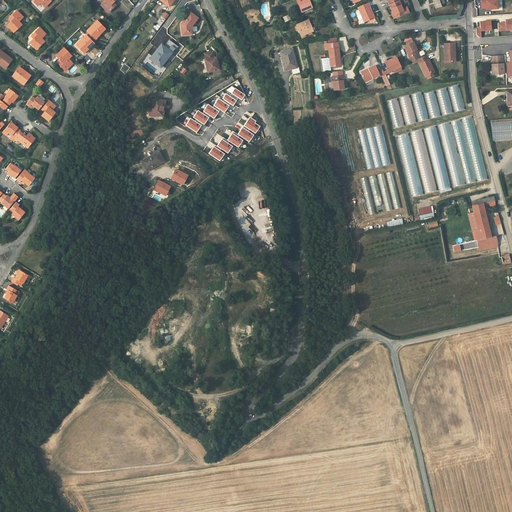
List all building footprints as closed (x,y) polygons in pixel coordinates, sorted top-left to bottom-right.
[(116,0),(104,0),(105,1),(101,5),(109,12),(116,6),(113,3),(116,0)] [(312,7),(308,0),(296,0),(301,12),(312,7)] [(404,14),(399,1),(399,0),(389,0),(388,1),(389,5),(392,12),(395,18),(404,14)] [(446,5),(444,0),(433,0),(436,9),(446,5)] [(485,9),(497,8),(496,0),(484,0),(480,0),(481,8),(485,8),(485,9)] [(371,10),(368,2),(358,7),(364,22),(370,20),(374,18),(375,18),(371,10)] [(23,17),(17,10),(10,17),(13,20),(11,21),(7,25),(14,32),(22,24),(19,21),(23,17)] [(181,24),(182,35),(189,34),(188,31),(192,30),(191,27),(198,18),(190,12),(186,18),(187,18),(184,21),(183,21),(181,24)] [(161,16),(153,27),(157,30),(165,19),(162,17),(161,16)] [(311,26),(310,24),(312,23),(313,23),(311,19),(296,25),(298,28),(301,36),(311,31),(313,31),(311,26)] [(506,30),(511,29),(511,19),(505,20),(505,23),(497,23),(498,31),(506,30)] [(97,36),(105,28),(97,20),(87,31),(89,33),(93,38),(96,35),(97,36)] [(479,22),(480,28),(476,28),(476,35),(479,38),(481,38),(480,31),(491,30),(490,21),(479,22)] [(41,39),(46,34),(39,28),(32,35),(35,37),(30,42),(37,49),(44,42),(41,39)] [(91,46),(90,44),(92,41),(87,35),(86,35),(75,45),(83,54),(91,46)] [(169,47),(173,51),(175,48),(167,42),(164,46),(168,49),(169,47)] [(417,50),(413,42),(404,46),(411,62),(413,62),(416,60),(417,59),(419,58),(415,50),(417,50)] [(455,51),(454,43),(444,43),(445,62),(455,62),(455,55),(452,54),(452,51),(455,51)] [(161,44),(150,59),(160,67),(171,53),(167,50),(168,49),(164,46),(163,45),(161,44)] [(68,59),(71,56),(64,48),(56,56),(61,61),(58,63),(65,70),(72,63),(68,59)] [(340,57),(338,48),(329,49),(328,49),(330,67),(339,66),(338,57),(340,57)] [(297,67),(292,49),(281,52),(281,54),(280,54),(281,58),(282,57),(283,60),(282,60),(285,70),(292,68),(297,67)] [(0,50),(0,64),(5,68),(12,59),(6,55),(0,50)] [(205,60),(208,72),(219,69),(216,57),(214,57),(213,51),(204,53),(206,60),(205,60)] [(435,72),(429,59),(428,60),(426,55),(420,58),(419,58),(417,59),(425,76),(435,72)] [(503,55),(494,56),(494,64),(492,64),(490,64),(490,68),(492,68),(492,75),(504,74),(503,55)] [(401,67),(396,57),(385,63),(388,69),(389,72),(393,70),(401,67)] [(123,64),(120,70),(125,74),(129,68),(123,64)] [(377,70),(375,65),(361,72),(365,81),(372,77),(373,79),(380,75),(377,70)] [(19,67),(12,76),(24,85),(31,76),(25,72),(19,67)] [(344,89),(343,81),(344,80),(343,75),(331,77),(331,82),(333,82),(334,90),(344,89)] [(449,86),(453,112),(463,110),(459,85),(449,86)] [(240,101),(244,95),(234,88),(229,96),(236,101),(237,98),(240,101)] [(436,90),(442,115),(452,113),(446,88),(436,90)] [(5,97),(3,100),(9,105),(11,102),(12,103),(15,99),(18,95),(17,94),(11,90),(11,89),(5,97)] [(434,91),(424,93),(430,118),(440,116),(434,91)] [(422,92),(412,94),(417,121),(427,119),(422,92)] [(229,96),(226,94),(222,99),(223,99),(230,104),(233,106),(236,101),(229,96)] [(406,125),(416,122),(408,95),(398,98),(406,125)] [(32,96),(26,103),(30,106),(31,105),(31,104),(35,107),(39,110),(45,102),(37,97),(35,99),(32,96)] [(403,126),(397,98),(388,100),(393,128),(403,126)] [(150,109),(149,115),(163,116),(164,107),(163,107),(163,105),(165,106),(165,101),(152,99),(151,109),(150,109)] [(223,99),(221,102),(217,99),(213,105),(220,110),(224,113),(230,104),(223,99)] [(49,100),(42,108),(45,110),(44,112),(41,115),(49,121),(55,113),(52,110),(56,106),(49,100)] [(213,105),(212,107),(207,105),(203,111),(210,116),(214,119),(220,110),(213,105)] [(203,111),(201,114),(197,111),(192,117),(195,119),(202,124),(204,125),(210,116),(203,111)] [(487,179),(471,116),(461,118),(478,182),(487,179)] [(249,129),(255,133),(260,127),(254,123),(256,121),(250,117),(238,135),(240,136),(243,138),(249,142),(254,136),(247,131),(249,129)] [(195,119),(194,121),(190,118),(185,125),(196,133),(202,124),(195,119)] [(476,181),(460,119),(451,122),(466,184),(476,181)] [(511,120),(490,122),(492,141),(511,140),(511,120)] [(11,122),(5,130),(9,133),(12,135),(10,138),(13,141),(14,139),(20,132),(20,131),(17,129),(18,128),(14,125),(11,122)] [(465,184),(450,122),(438,125),(454,187),(465,184)] [(389,165),(382,125),(358,130),(366,170),(389,165)] [(451,188),(435,126),(424,129),(440,191),(451,188)] [(437,192),(421,130),(410,132),(426,195),(437,192)] [(20,132),(14,139),(17,141),(18,140),(28,148),(35,139),(28,133),(26,137),(20,132)] [(238,135),(234,132),(228,141),(229,142),(239,148),(244,142),(238,138),(240,136),(238,135)] [(424,195),(408,133),(397,136),(413,198),(424,195)] [(228,141),(223,138),(217,146),(221,149),(229,154),(233,147),(228,144),(229,142),(228,141)] [(217,146),(215,145),(209,154),(221,161),(225,155),(220,151),(221,149),(217,146)] [(150,156),(141,161),(146,170),(152,167),(152,168),(164,161),(159,151),(155,153),(156,155),(150,158),(150,156)] [(10,163),(5,169),(8,171),(8,172),(11,175),(15,178),(21,171),(14,165),(13,165),(10,163)] [(24,170),(17,179),(20,182),(21,181),(22,180),(25,183),(29,186),(35,179),(28,173),(28,172),(24,170)] [(170,178),(182,184),(187,176),(177,171),(175,175),(173,173),(170,178)] [(393,209),(400,208),(393,171),(367,177),(361,178),(369,215),(375,213),(371,192),(372,191),(375,205),(383,204),(384,211),(393,210),(393,209)] [(156,190),(166,195),(170,187),(158,180),(155,185),(158,186),(156,190)] [(3,194),(0,197),(0,201),(1,202),(1,203),(8,209),(14,201),(10,198),(7,195),(6,196),(3,194)] [(494,197),(482,200),(482,204),(483,203),(484,206),(486,205),(489,204),(490,206),(496,205),(494,197)] [(16,202),(10,209),(13,212),(12,214),(19,220),(25,212),(21,209),(17,207),(18,206),(19,205),(16,202)] [(484,206),(483,203),(482,204),(473,206),(474,213),(478,230),(475,231),(477,240),(491,237),(489,227),(488,227),(486,222),(487,221),(485,210),(484,206)] [(432,206),(419,209),(421,219),(434,217),(432,206)] [(478,230),(474,213),(469,214),(475,240),(477,240),(475,231),(478,230)] [(251,225),(246,229),(252,236),(257,232),(251,225)] [(491,237),(477,240),(479,247),(498,244),(496,236),(491,237)] [(508,255),(501,257),(503,264),(510,262),(508,255)] [(14,277),(12,281),(21,286),(28,275),(20,270),(17,274),(15,278),(14,277)] [(7,294),(4,298),(12,303),(19,291),(9,285),(7,289),(8,290),(9,290),(7,294)] [(0,310),(0,328),(8,316),(0,310)]
